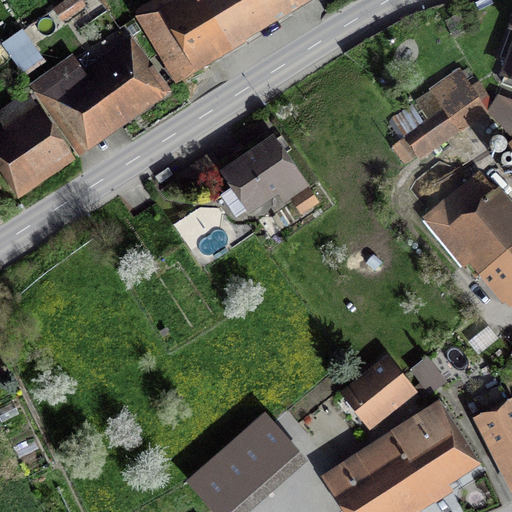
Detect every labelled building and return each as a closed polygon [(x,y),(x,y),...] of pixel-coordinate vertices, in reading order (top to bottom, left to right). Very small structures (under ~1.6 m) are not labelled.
[(79,0),(67,0),(55,9),(63,20),(83,6),(79,0)] [(164,70),(174,82),(190,73),(184,63),(288,0),(158,0),(138,12),(170,66),(164,70)] [(467,11),(445,21),(452,38),(490,21),(483,4),(471,9),(474,15),(469,16),(467,11)] [(503,83),(511,85),(511,26),(501,57),(511,61),(503,83)] [(85,142),(164,85),(151,67),(148,70),(131,46),(85,80),(72,61),(34,88),(72,143),(81,137),(85,142)] [(471,87),(460,71),(432,90),(442,107),(440,109),(442,111),(470,89),(484,107),(488,112),(493,102),(478,82),(471,87)] [(470,89),(442,111),(443,113),(455,128),(484,107),(470,89)] [(0,148),(0,154),(19,183),(64,152),(27,95),(0,113),(0,118),(14,139),(0,148)] [(488,112),(511,136),(511,103),(498,95),(493,102),(488,112)] [(455,128),(443,113),(394,147),(405,163),(431,145),(455,128)] [(222,195),(237,216),(278,188),(285,199),(304,186),(273,141),(226,174),(234,186),(222,195)] [(511,223),(474,178),(425,218),(465,267),(482,253),(511,290),(511,223)] [(447,346),(427,362),(444,383),(464,368),(447,346)] [(367,426),(411,391),(387,362),(349,393),(360,406),(355,410),(367,426)] [(475,402),(511,474),(511,406),(511,404),(502,388),(475,402)] [(471,463),(436,409),(326,480),(346,511),(395,511),(444,481),(471,463)] [(265,415),(190,482),(216,511),(230,511),(298,453),(265,415)]
